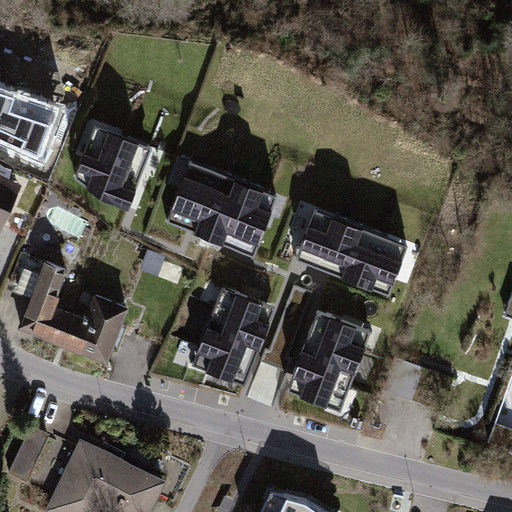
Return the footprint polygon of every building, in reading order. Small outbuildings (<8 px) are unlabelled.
[(100,200),(128,210),(151,147),(94,126),(74,178),(100,200)] [(277,195),(190,162),(166,222),(254,256),(277,195)] [(0,220),(15,186),(0,178),(0,220)] [(409,245),(315,211),(297,260),(390,295),(409,245)] [(54,308),(69,269),(42,259),(16,330),(106,363),(127,307),(95,295),(86,320),(54,308)] [(276,307),(221,286),(191,366),(245,386),(276,307)] [(371,330),(318,310),(288,391),(341,410),(371,330)] [(45,437),(26,428),(6,472),(25,481),(45,437)] [(144,511),(159,478),(76,442),(48,507),(59,511),(102,511),(104,509),(110,511),(144,511)] [(272,492),(262,511),(324,511),(307,500),(272,492)]
